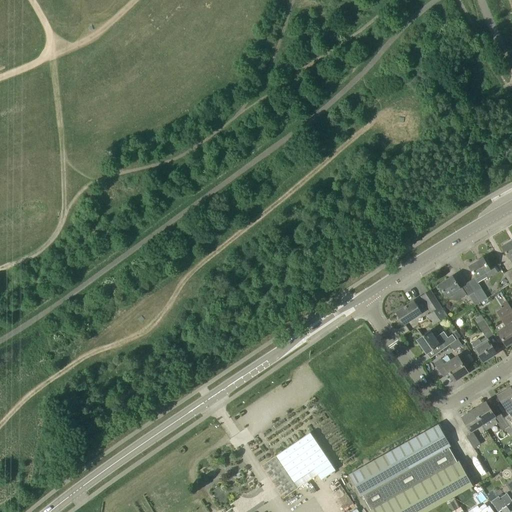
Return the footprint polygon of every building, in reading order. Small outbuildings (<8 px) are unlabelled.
[(511,261),(511,240),(503,246),(511,261)] [(488,278),(498,272),(494,266),(490,269),(483,258),(470,266),(477,277),(485,272),(488,278)] [(454,276),(439,285),(448,298),(458,301),(467,295),(462,286),(460,287),(454,276)] [(474,292),(481,303),(488,298),(482,287),(474,292)] [(431,290),(421,296),(432,313),(427,316),(433,325),(448,316),(431,290)] [(476,306),(481,303),(474,292),(469,295),(476,306)] [(511,320),(511,308),(510,306),(507,300),(502,303),(504,307),(497,311),(504,322),(496,327),(499,332),(498,332),(507,345),(511,342),(511,321),(511,320)] [(422,312),(414,301),(397,312),(405,324),(422,312)] [(486,337),(487,337),(493,332),(482,315),(475,319),(478,323),(486,337)] [(456,340),(456,339),(452,334),(448,337),(444,332),(435,338),(430,330),(417,340),(427,354),(439,345),(443,350),(452,343),(456,340)] [(461,336),(457,331),(453,334),(457,340),(461,336)] [(473,345),(475,348),(483,361),(497,353),(487,337),(486,337),(481,340),(480,340),(479,340),(478,339),(475,342),(474,342),(473,343),(473,344),(473,345)] [(442,359),(436,363),(444,376),(449,372),(455,381),(468,372),(458,356),(445,364),(442,359)] [(497,395),(509,413),(511,411),(511,387),(511,386),(497,395)] [(474,409),(483,423),(494,415),(486,402),(474,409)] [(471,431),(482,423),(483,423),(474,409),(462,417),(471,431)] [(505,428),(509,426),(504,417),(502,414),(496,418),(499,422),(498,423),(502,430),(505,428)] [(361,496),(363,495),(449,447),(451,446),(439,424),(349,474),(361,496)] [(310,432),(277,454),(295,481),(314,468),(322,479),(336,469),(310,432)] [(474,448),(481,444),(476,435),(473,432),(467,436),(474,448)] [(386,511),(382,504),(457,461),(449,447),(363,495),(371,510),(370,510),(370,511),(386,511)] [(382,504),(386,511),(426,511),(474,485),(459,460),(457,461),(382,504)] [(511,511),(511,499),(507,493),(500,498),(499,496),(491,501),(499,511),(502,509),(503,511),(511,511)]
